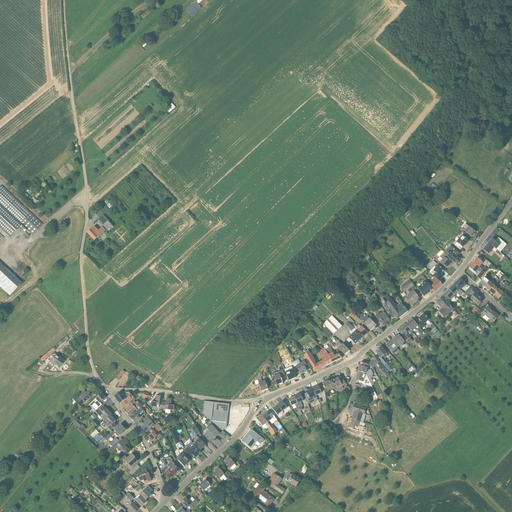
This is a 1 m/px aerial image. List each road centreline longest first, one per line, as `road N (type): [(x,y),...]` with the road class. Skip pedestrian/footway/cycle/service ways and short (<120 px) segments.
road 1 (unclassified): [(105,387),(86,338),(86,192),(63,0)]
road 2 (residential): [(256,403),(107,390)]
road 3 (unclassified): [(354,359),(458,273)]
road 4 (unclassified): [(165,501),(237,435),(256,403)]
road 5 (residential): [(165,501),(141,439),(107,390)]
